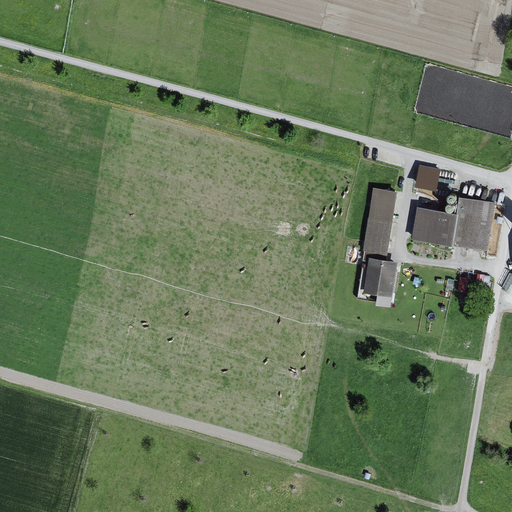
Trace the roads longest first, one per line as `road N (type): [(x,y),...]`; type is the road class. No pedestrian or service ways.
road 1 (track): [(0,41),(511,178)]
road 2 (track): [(511,194),(459,511)]
road 3 (track): [(415,151),(402,255),(499,271)]
